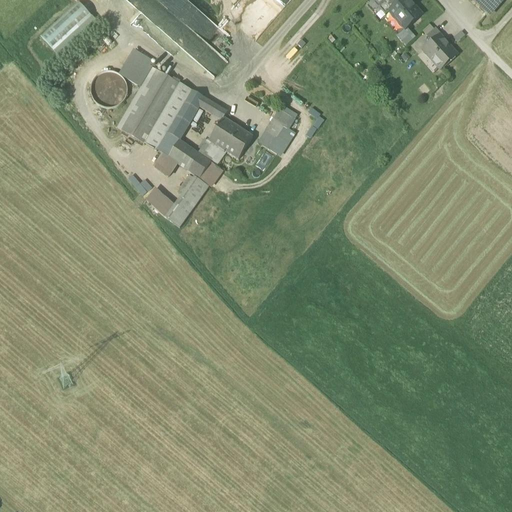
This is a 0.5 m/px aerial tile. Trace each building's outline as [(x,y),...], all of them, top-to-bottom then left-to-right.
[(288,0),(288,11),(297,0),(288,0)] [(385,17),(389,14),(389,13),(398,5),(394,0),(377,0),(373,4),(385,17)] [(400,22),(406,30),(422,16),(415,8),(413,9),(405,0),(404,0),(398,5),(389,13),(389,14),(398,24),(400,22)] [(470,0),(488,16),(502,0),(470,0)] [(40,37),(55,54),(93,19),(78,3),(40,37)] [(99,27),(93,19),(55,54),(62,61),(99,27)] [(430,43),(432,44),(438,38),(439,39),(440,38),(441,37),(435,30),(426,38),(430,43)] [(434,62),(440,69),(456,55),(448,47),(447,48),(439,39),(438,38),(432,44),(429,46),(422,52),(432,63),(434,62)] [(152,64),(135,53),(120,78),(138,88),(152,64)] [(117,130),(143,145),(178,85),(176,83),(152,70),(117,130)] [(90,93),(92,100),(96,106),(102,110),(109,111),(116,110),(122,106),(126,100),(128,93),(126,86),(122,80),(116,76),(109,74),(102,76),(96,80),(92,86),(90,93)] [(178,85),(143,145),(157,153),(157,152),(167,135),(192,93),(178,85)] [(199,109),(211,116),(217,108),(192,93),(167,135),(179,142),(199,109)] [(282,107),(279,111),(295,121),(298,117),(282,107)] [(223,112),(217,108),(211,116),(218,120),(223,112)] [(258,144),(269,151),(284,128),(289,131),(295,122),(295,121),(279,111),(258,144)] [(227,114),(223,112),(218,120),(222,122),(223,120),(224,120),(227,114)] [(226,154),(238,161),(253,139),(224,120),(223,120),(222,122),(209,142),(220,150),(226,154)] [(295,136),(289,131),(284,128),(269,151),(280,159),(295,136)] [(163,156),(168,160),(179,142),(167,135),(157,152),(163,156)] [(220,150),(209,142),(207,141),(198,155),(211,164),(220,150)] [(198,155),(179,142),(168,160),(178,166),(199,181),(211,164),(198,155)] [(220,150),(211,164),(199,181),(209,188),(221,172),(216,168),(226,154),(220,150)] [(168,160),(163,156),(154,169),(168,180),(178,166),(168,160)] [(165,220),(179,230),(209,189),(194,179),(174,207),(155,191),(146,203),(165,220)]
